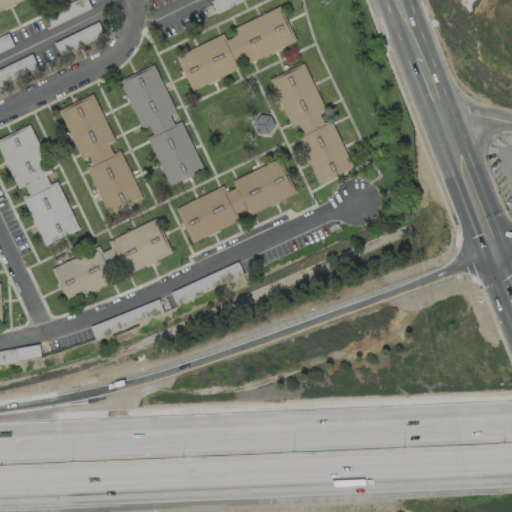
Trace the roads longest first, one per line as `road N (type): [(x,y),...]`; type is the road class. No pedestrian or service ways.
road 1 (motorway): [(492,249),(119,390),(0,406)]
road 2 (motorway): [(0,491),(511,469)]
road 3 (motorway): [(511,413),(0,431)]
road 4 (residential): [(353,198),(52,334),(0,344)]
road 5 (residential): [(203,0),(168,20),(134,19),(120,57),(0,113)]
road 6 (tertiary): [(492,249),(433,107)]
